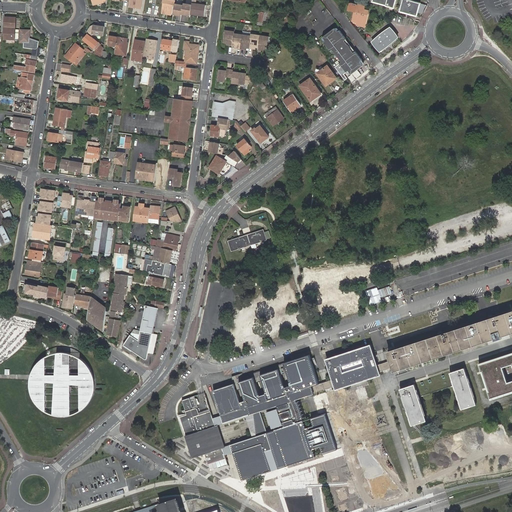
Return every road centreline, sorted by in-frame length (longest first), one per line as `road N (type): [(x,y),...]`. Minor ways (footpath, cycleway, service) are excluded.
road 1 (residential): [(32,175),(13,296),(78,325),(155,381)]
road 2 (secondary): [(224,204),(389,77),(427,53),(445,52)]
road 3 (residential): [(177,354),(219,368),(405,308)]
road 4 (secondary): [(385,73),(224,204)]
road 5 (secondary): [(216,213),(195,245),(174,342),(155,381)]
road 6 (residential): [(32,175),(192,197)]
road 7 (secondary): [(177,354),(216,213)]
road 8 (residential): [(55,32),(32,175)]
road 9 (residential): [(210,55),(192,197)]
road 10 (unclassified): [(511,252),(400,288),(405,308)]
road 11 (residential): [(84,15),(212,34)]
